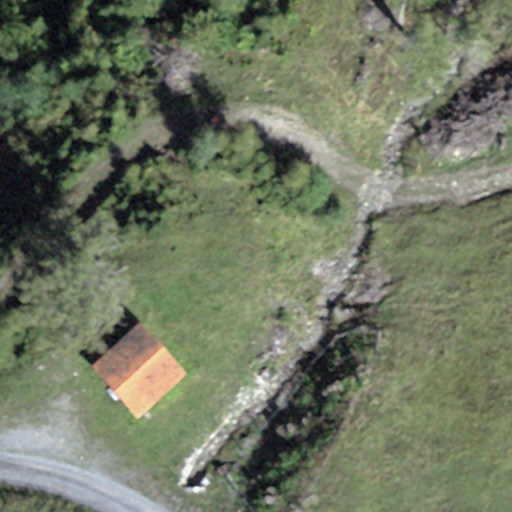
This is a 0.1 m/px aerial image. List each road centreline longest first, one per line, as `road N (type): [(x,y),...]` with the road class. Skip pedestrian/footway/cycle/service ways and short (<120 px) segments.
road 1 (track): [(0,297),(81,182),(197,119),(277,126),(385,189),(466,186),(511,170)]
road 2 (track): [(0,470),(102,489),(128,511)]
